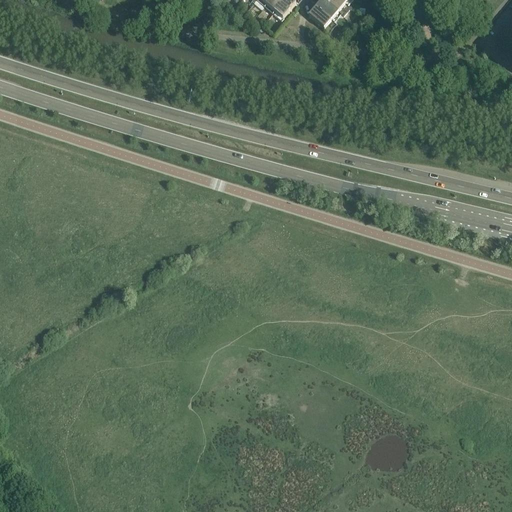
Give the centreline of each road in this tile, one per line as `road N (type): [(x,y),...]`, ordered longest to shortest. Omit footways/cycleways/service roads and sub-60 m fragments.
road 1 (unclassified): [(0,114),(511,273)]
road 2 (primary): [(0,87),(161,138),(511,229)]
road 3 (primary): [(511,198),(275,142),(0,62)]
